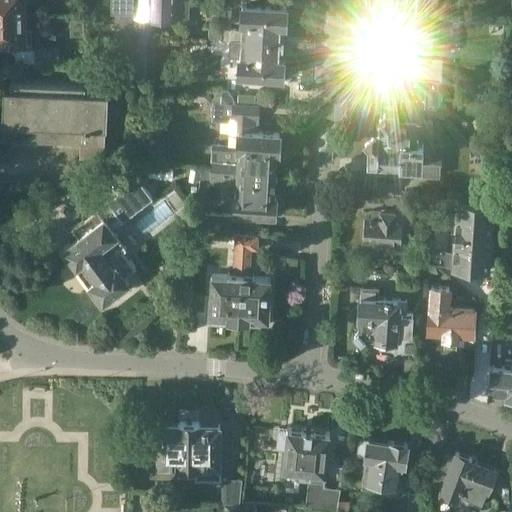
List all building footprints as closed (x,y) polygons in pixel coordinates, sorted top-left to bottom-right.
[(29,0),(0,0),(0,14),(30,14),(29,0)] [(110,0),(110,8),(134,9),(133,0),(110,0)] [(133,0),(134,9),(133,17),(175,19),(175,0),(133,0)] [(374,0),(374,9),(416,11),(417,0),(374,0)] [(230,40),(242,41),(283,43),(284,27),(286,27),(286,25),(292,26),(294,24),(294,12),(292,9),(287,9),(287,7),(242,5),(240,31),(231,30),(230,40)] [(30,14),(0,14),(0,43),(16,43),(16,48),(32,48),(32,29),(30,29),(30,14)] [(384,27),(383,34),(381,33),(380,48),(383,48),(382,55),(401,56),(400,62),(398,62),(397,75),(441,80),(443,57),(430,56),(431,47),(440,47),(444,24),(402,22),(402,28),(384,27)] [(119,37),(118,67),(132,67),(133,37),(119,37)] [(146,79),(146,38),(136,38),(136,79),(146,79)] [(230,50),(242,51),(241,55),(239,54),(238,76),(242,76),(242,80),(254,81),(254,77),(283,78),(289,78),(291,76),(292,63),(290,60),(284,60),(284,59),(282,59),(283,43),(242,41),(230,40),(230,50)] [(34,47),(35,62),(58,62),(58,46),(34,47)] [(379,119),(378,137),(432,140),(432,122),(423,121),(423,108),(441,109),(442,81),(441,80),(397,75),(397,86),(402,86),(401,112),(396,112),(394,114),(385,113),(379,119)] [(86,86),(13,82),(13,88),(4,88),(2,134),(0,134),(0,136),(81,141),(80,154),(104,155),(106,127),(107,127),(109,93),(86,92),(86,86)] [(221,90),(218,103),(231,104),(232,91),(221,90)] [(259,105),(231,104),(218,103),(212,102),(211,122),(230,123),(230,133),(238,134),(236,151),(213,149),(212,160),(212,170),(275,173),(276,152),(279,152),(280,132),(255,131),(255,119),(258,119),(259,105)] [(432,141),(432,140),(378,137),(378,138),(370,138),(369,161),(384,161),(383,173),(406,175),(407,164),(421,164),(422,163),(439,163),(440,142),(432,141)] [(275,173),(212,170),(211,180),(238,181),(238,191),(235,191),(233,212),(275,215),(275,213),(281,214),(284,211),(284,199),(282,196),(276,196),(276,195),(274,195),(275,173)] [(77,236),(63,246),(76,264),(82,259),(89,268),(95,277),(89,282),(102,299),(128,280),(124,275),(136,267),(124,250),(127,247),(124,243),(112,228),(153,198),(139,179),(118,194),(94,210),(71,227),(77,236)] [(437,199),(425,198),(422,235),(435,235),(437,199)] [(444,263),(451,264),(455,264),(455,266),(499,269),(503,201),(459,199),(456,233),(453,233),(452,252),(444,251),(444,263)] [(365,217),(363,242),(409,245),(411,217),(397,216),(397,212),(380,211),(380,213),(370,212),(370,218),(365,217)] [(234,215),(195,212),(194,231),(232,234),(234,215)] [(235,235),(234,249),(243,249),(239,317),(249,318),(249,317),(250,317),(250,322),(252,325),(265,325),(267,324),(268,318),(269,318),(270,297),(269,297),(270,277),(254,277),(254,275),(250,274),(251,250),(258,251),(259,236),(235,235)] [(228,317),(239,317),(243,249),(234,249),(233,273),(229,273),(229,275),(210,274),(208,314),(209,315),(209,320),(211,323),(224,323),(227,321),(227,316),(228,316),(228,317)] [(396,290),(418,291),(419,270),(398,268),(396,290)] [(473,308),(449,306),(449,287),(431,285),(429,330),(442,330),(442,335),(456,336),(457,331),(471,332),(473,308)] [(400,298),(377,296),(378,288),(361,287),(360,295),(358,327),(355,329),(360,336),(364,333),(377,334),(377,338),(380,344),(391,344),(394,339),(395,330),(411,331),(412,312),(399,311),(400,298)] [(492,366),(490,388),(506,389),(506,393),(511,393),(511,358),(505,358),(505,367),(492,366)] [(220,479),(220,465),(220,425),(199,424),(199,422),(180,422),(180,424),(158,424),(158,464),(179,465),(179,466),(198,466),(198,479),(220,479)] [(340,484),(324,483),(325,473),(326,473),(330,432),(313,431),(313,429),(304,428),(304,429),(287,427),(287,429),(279,428),(277,447),(285,448),(283,468),(301,470),(301,473),(308,474),(304,508),(337,510),(340,484)] [(377,482),(383,483),(399,485),(403,462),(404,463),(407,443),(391,440),(391,441),(383,440),(368,438),(368,439),(360,438),(357,454),(365,455),(365,456),(366,456),(363,479),(362,488),(376,490),(377,482)] [(446,469),(439,488),(457,495),(481,504),(486,491),(487,491),(488,487),(493,489),(496,489),(501,476),(500,472),(495,470),(495,469),(471,460),(472,458),(456,452),(455,455),(447,452),(442,466),(446,469)] [(224,479),(224,501),(240,501),(241,479),(224,479)] [(416,510),(418,494),(410,493),(408,509),(416,510)] [(204,511),(204,500),(171,500),(170,511),(204,511)]
